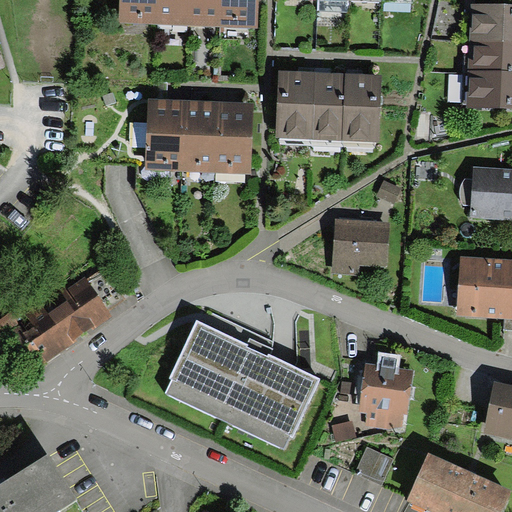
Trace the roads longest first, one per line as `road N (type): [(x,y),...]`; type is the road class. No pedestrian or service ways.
road 1 (residential): [(52,394),(81,360),(168,295),(226,276),(272,278),(511,369)]
road 2 (residential): [(52,394),(185,456)]
road 3 (residential): [(185,456),(305,511)]
